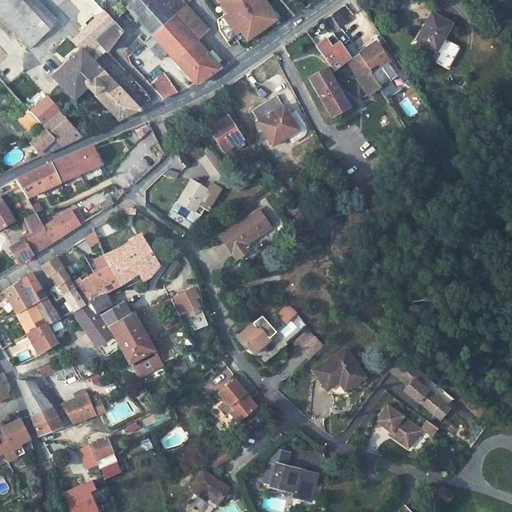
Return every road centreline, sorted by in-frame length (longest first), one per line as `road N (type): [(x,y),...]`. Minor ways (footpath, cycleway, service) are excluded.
road 1 (residential): [(130,195),(186,245),(233,349),(279,404),(314,433),(391,470),(469,482)]
road 2 (tertiary): [(336,0),(151,116)]
road 3 (tertiary): [(151,116),(0,183)]
road 4 (residential): [(130,195),(0,282)]
